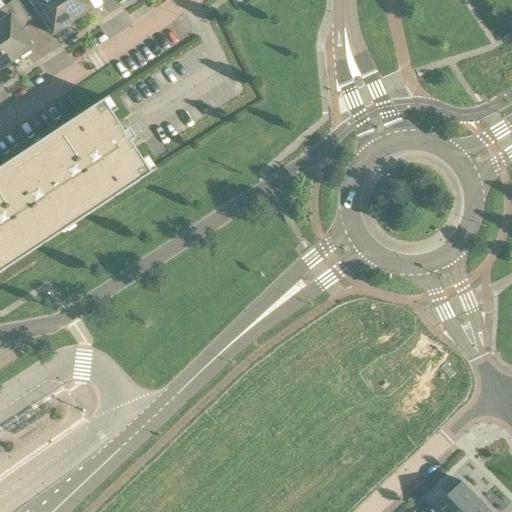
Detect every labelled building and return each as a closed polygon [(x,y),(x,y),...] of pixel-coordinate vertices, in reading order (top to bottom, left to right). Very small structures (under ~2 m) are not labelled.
[(52,36),(71,23),(55,0),(12,0),(13,1),(28,23),(39,16),(52,36)] [(55,0),(71,23),(91,11),(83,0),(55,0)] [(17,30),(28,23),(13,1),(0,9),(0,46),(11,63),(31,50),(17,30)] [(0,70),(11,63),(0,46),(0,70)] [(0,272),(153,172),(144,158),(139,162),(127,144),(132,140),(129,135),(126,130),(121,134),(109,116),(114,112),(105,99),(0,167),(0,272)] [(317,511),(332,498),(280,445),(210,511),(317,511)] [(434,511),(433,511),(467,511),(480,500),(463,483),(434,511)] [(491,511),(480,500),(467,511),(491,511)]
